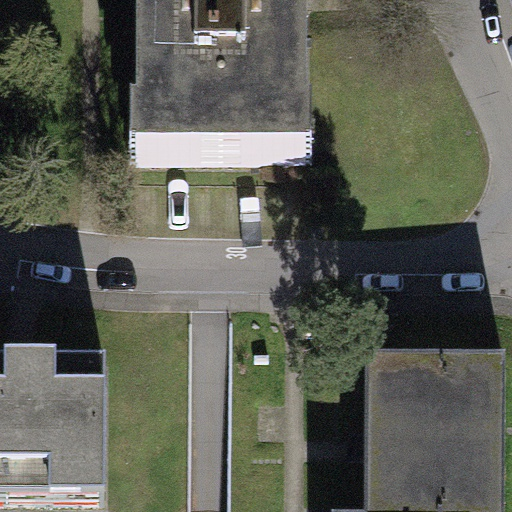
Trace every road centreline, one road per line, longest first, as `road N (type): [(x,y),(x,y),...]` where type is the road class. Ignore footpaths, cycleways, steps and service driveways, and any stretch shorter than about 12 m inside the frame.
road 1 (residential): [(0,250),(77,265),(397,272),(511,246)]
road 2 (residential): [(469,0),(511,123)]
